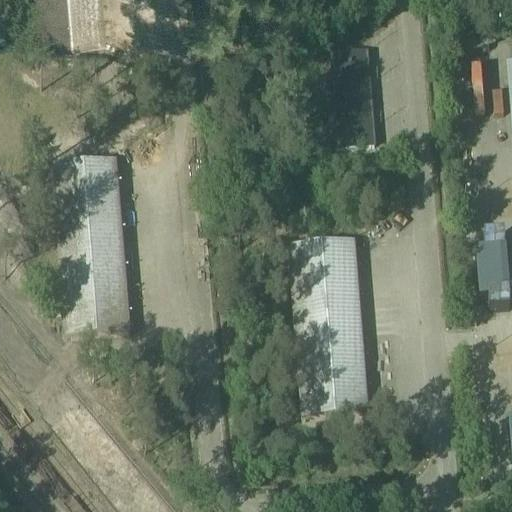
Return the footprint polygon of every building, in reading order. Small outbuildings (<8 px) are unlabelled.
[(33,0),(37,49),(105,42),(101,0),(33,0)] [(335,155),(373,151),(365,55),(327,59),(335,155)] [(128,338),(114,166),(47,171),(60,344),(128,338)] [(298,425),(367,419),(352,247),(285,253),(298,425)] [(155,511),(0,316),(0,437),(59,511),(155,511)]
